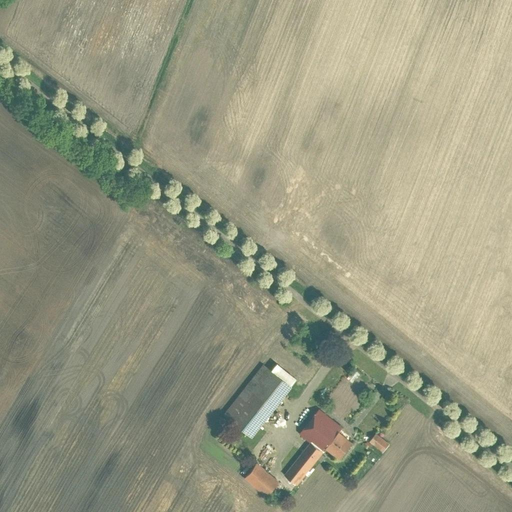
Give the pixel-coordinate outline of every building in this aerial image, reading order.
[(263,364),(221,414),(248,436),(296,380),(274,362),(269,368),(263,364)] [(347,376),(353,382),(361,373),(355,368),(347,376)] [(309,441),(284,474),(297,484),(325,449),(339,460),(354,442),(336,428),(339,425),(318,408),(298,432),(309,441)] [(377,431),(369,440),(383,451),(390,442),(377,431)] [(281,481),(256,461),(243,478),(268,497),(281,481)]
